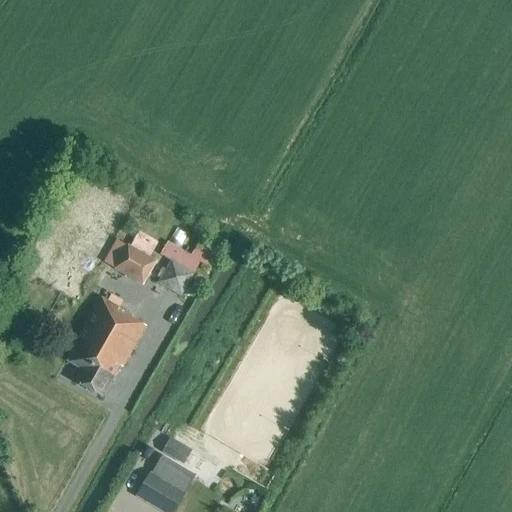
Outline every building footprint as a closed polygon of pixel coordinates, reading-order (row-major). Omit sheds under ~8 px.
[(142,285),(155,262),(127,246),(114,269),(142,285)] [(186,257),(165,246),(159,256),(170,262),(157,284),(181,298),(195,275),(193,274),(203,258),(190,250),(186,257)] [(122,368),(145,327),(131,318),(132,316),(101,298),(65,361),(81,370),(74,382),(101,398),(119,366),(122,368)] [(164,449),(186,461),(191,451),(170,439),(164,449)] [(174,511),(195,476),(162,456),(151,474),(150,473),(135,498),(159,511),(174,511)]
